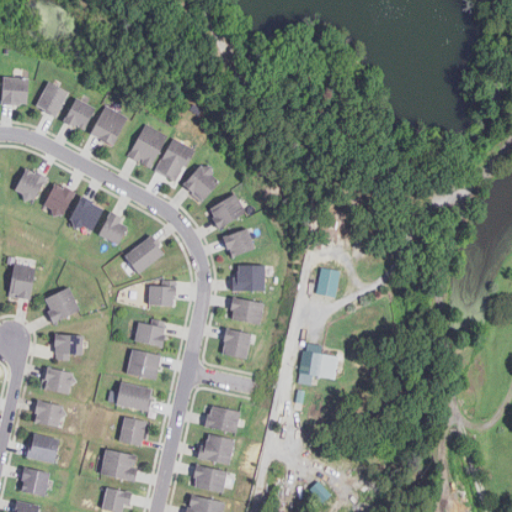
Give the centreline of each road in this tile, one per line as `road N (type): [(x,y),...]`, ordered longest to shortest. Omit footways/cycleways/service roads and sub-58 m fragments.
road 1 (residential): [(201,0),(230,51),(343,91),(409,173),(443,191),(472,194),(511,148)]
road 2 (residential): [(188,370),(205,281),(180,222),(33,137),(0,131)]
road 3 (residential): [(188,370),(158,511)]
